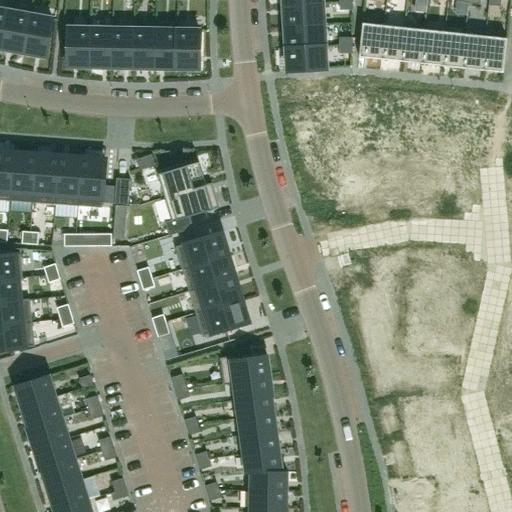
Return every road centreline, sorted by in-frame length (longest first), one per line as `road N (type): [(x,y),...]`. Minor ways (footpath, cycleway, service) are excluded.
road 1 (residential): [(359,511),(341,412),(291,257)]
road 2 (residential): [(245,98),(118,106),(0,89)]
road 3 (residential): [(492,232),(495,265),(468,390),(486,460)]
road 4 (residential): [(492,232),(407,225),(291,257)]
road 5 (residential): [(291,257),(245,98)]
